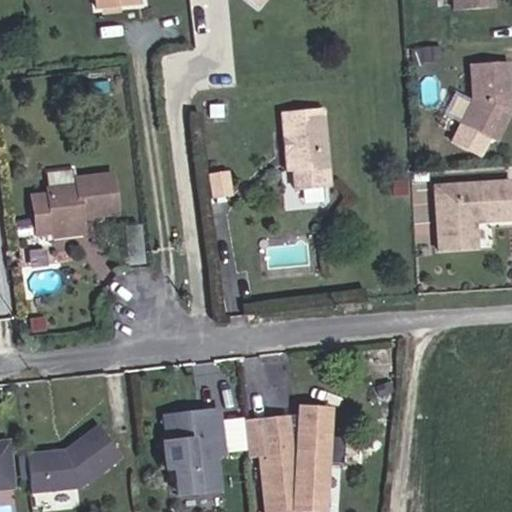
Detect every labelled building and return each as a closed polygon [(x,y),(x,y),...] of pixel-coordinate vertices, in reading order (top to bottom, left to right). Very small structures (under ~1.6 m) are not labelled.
[(135,7),(134,0),(96,0),(98,12),(135,7)] [(496,6),(495,0),(455,0),(456,8),(496,6)] [(443,44),(423,45),(424,59),(444,58),(443,44)] [(511,105),(511,65),(511,60),(474,62),(476,98),(464,120),(498,138),(510,115),(510,106),(511,105)] [(472,98),(460,93),(452,113),(463,118),(472,98)] [(336,193),(327,113),(285,118),(289,145),(295,148),(297,161),(292,165),(293,177),(302,177),(303,197),(336,193)] [(406,200),(405,176),(390,177),(391,200),(406,200)] [(115,211),(113,177),(77,181),(77,185),(45,189),(45,195),(32,196),(34,233),(51,231),(50,225),(79,221),(78,209),(93,208),(94,214),(115,211)] [(511,215),(511,177),(437,181),(440,246),(477,244),(476,218),(511,215)] [(50,225),(51,231),(51,236),(80,233),(79,221),(50,225)] [(147,222),(132,224),(136,259),(152,257),(147,222)] [(297,414),(257,418),(260,446),(266,507),(294,504),(292,490),(314,494),(327,404),(298,400),(297,414)] [(182,405),(183,411),(161,413),(163,432),(160,433),(163,458),(171,457),(173,484),(215,480),(211,444),(220,443),(215,401),(182,405)] [(183,411),(182,405),(160,407),(161,413),(183,411)] [(260,446),(257,418),(242,420),(245,448),(260,446)] [(98,420),(63,446),(24,451),(29,488),(77,482),(120,451),(98,420)] [(0,485),(13,484),(8,438),(0,438),(0,485)]
